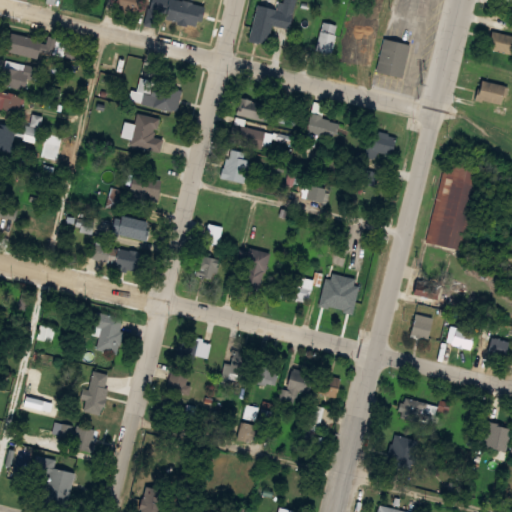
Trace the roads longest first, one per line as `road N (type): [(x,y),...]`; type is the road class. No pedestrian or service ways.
road 1 (tertiary): [(465,0),(339,511)]
road 2 (residential): [(511,383),(0,258)]
road 3 (residential): [(238,0),(113,511)]
road 4 (residential): [(0,4),(437,116)]
